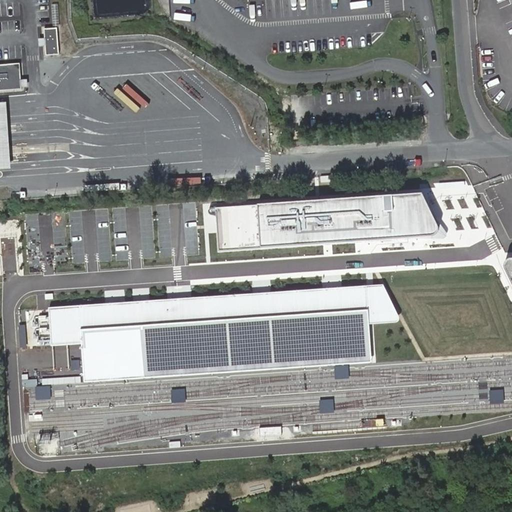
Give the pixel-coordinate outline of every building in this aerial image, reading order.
[(57,28),(44,29),(46,56),(59,55),(57,28)] [(0,64),(0,90),(22,89),(20,63),(0,64)] [(0,169),(11,169),(10,150),(6,103),(0,103),(0,169)] [(419,198),(215,210),(217,250),(446,239),(419,198)] [(386,286),(50,313),(53,345),(85,342),(88,382),(373,359),(370,324),(403,322),(386,286)]
